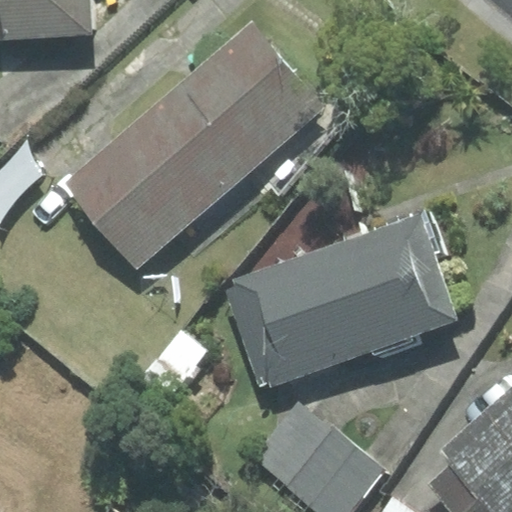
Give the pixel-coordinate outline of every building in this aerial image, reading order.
[(0,0),(0,46),(109,46),(109,0),(0,0)] [(336,112),(262,30),(74,199),(148,282),(336,112)] [(0,127),(0,149),(11,140),(0,127)] [(435,215),(231,292),(271,398),(475,321),(435,215)] [(223,354),(190,330),(152,383),(185,407),(223,354)] [(511,511),(511,403),(453,453),(504,511),(511,511)] [(356,511),(388,472),(306,408),(256,471),(308,511),(356,511)] [(426,511),(401,496),(390,511),(426,511)]
